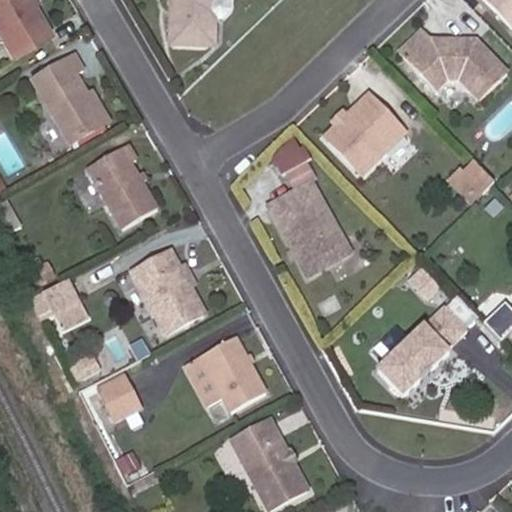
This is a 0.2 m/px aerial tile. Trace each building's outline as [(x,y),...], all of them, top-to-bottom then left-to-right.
[(0,0),(0,48),(15,74),(55,50),(25,0),(0,0)] [(169,0),(170,46),(175,51),(205,50),(202,43),(212,29),(210,18),(204,7),(211,0),(169,0)] [(511,0),(484,0),(478,6),(511,39),(511,0)] [(433,54),(423,44),(401,66),(438,103),(450,92),(463,93),(484,114),(510,89),(478,55),(457,54),(457,49),(449,49),(448,54),(433,54)] [(112,135),(96,105),(85,84),(93,80),(85,65),(41,89),(76,154),(112,135)] [(102,101),(96,105),(112,135),(118,131),(102,101)] [(342,140),(331,152),(369,190),(410,148),(373,111),(360,123),(363,126),(355,135),(346,144),(342,140)] [(339,137),(342,140),(346,144),(355,135),(348,128),(339,137)] [(93,180),(125,240),(161,220),(137,175),(143,172),(135,157),(93,180)] [(501,195),(485,180),(473,191),(489,207),(501,195)] [(479,217),(489,207),(473,191),(463,201),(479,217)] [(355,269),(318,197),(275,220),(312,291),(355,269)] [(31,235),(16,210),(0,219),(0,237),(7,249),(31,235)] [(184,281),(175,263),(140,283),(175,346),(210,327),(194,299),(184,281)] [(63,290),(56,276),(42,284),(49,297),(63,290)] [(191,277),(184,281),(194,299),(201,295),(191,277)] [(442,296),(434,283),(423,290),(430,303),(442,296)] [(73,294),(49,308),(62,331),(86,317),(73,294)] [(62,331),(49,308),(39,314),(51,337),(62,331)] [(511,313),(510,312),(489,333),(507,350),(511,345),(511,313)] [(93,328),(86,317),(62,331),(69,342),(93,328)] [(475,343),(451,319),(385,386),(412,412),(428,395),(424,391),(436,379),(441,383),(457,366),(455,364),(475,343)] [(135,350),(119,359),(127,373),(142,364),(135,350)] [(242,350),(206,371),(238,425),(274,405),(242,350)] [(127,373),(119,359),(112,363),(120,377),(127,373)] [(131,396),(105,408),(118,436),(144,424),(131,396)] [(278,432),(237,452),(266,511),(308,511),(315,509),(278,432)] [(159,490),(134,505),(138,511),(139,511),(164,498),(159,490)]
